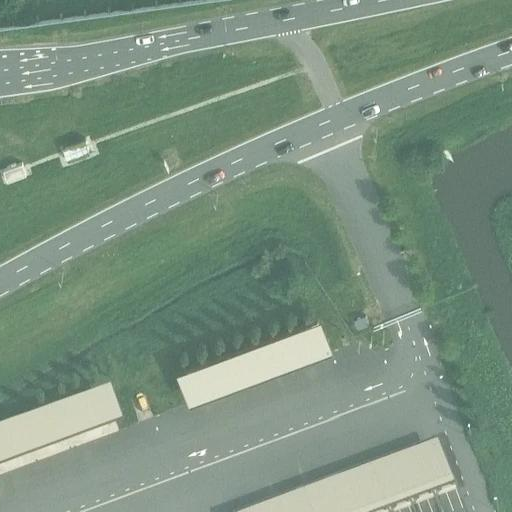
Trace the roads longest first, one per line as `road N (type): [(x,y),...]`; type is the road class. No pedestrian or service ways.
road 1 (primary): [(0,285),(195,181),(511,53)]
road 2 (primary): [(394,0),(0,72)]
